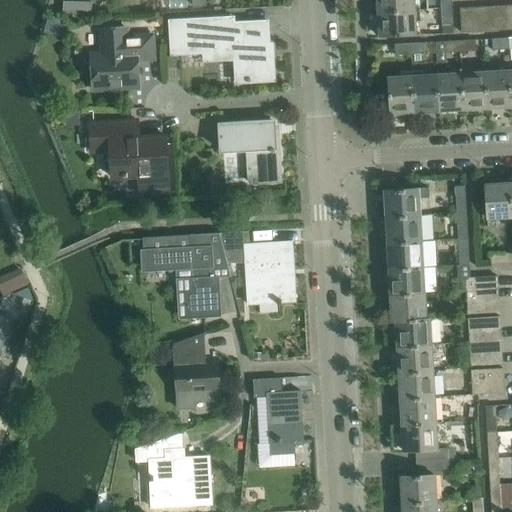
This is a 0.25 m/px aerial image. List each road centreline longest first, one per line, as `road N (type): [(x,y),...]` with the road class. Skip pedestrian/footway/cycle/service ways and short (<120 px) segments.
road 1 (tertiary): [(342,511),(322,159)]
road 2 (residential): [(322,159),(511,148)]
road 3 (residential): [(168,105),(319,96)]
